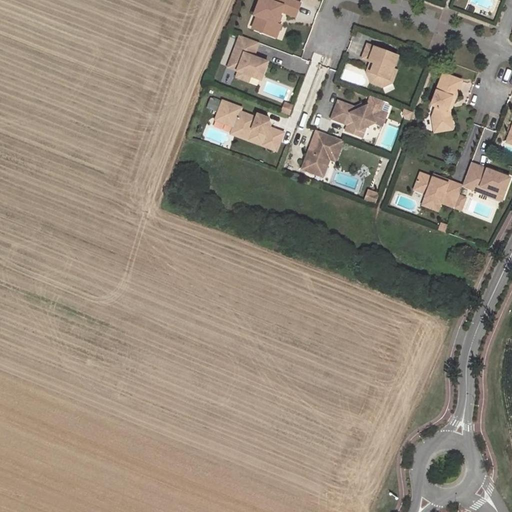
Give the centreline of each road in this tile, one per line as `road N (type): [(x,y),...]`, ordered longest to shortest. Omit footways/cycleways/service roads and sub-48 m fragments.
road 1 (tertiary): [(453,444),(469,349),(511,255)]
road 2 (residential): [(346,0),(511,58)]
